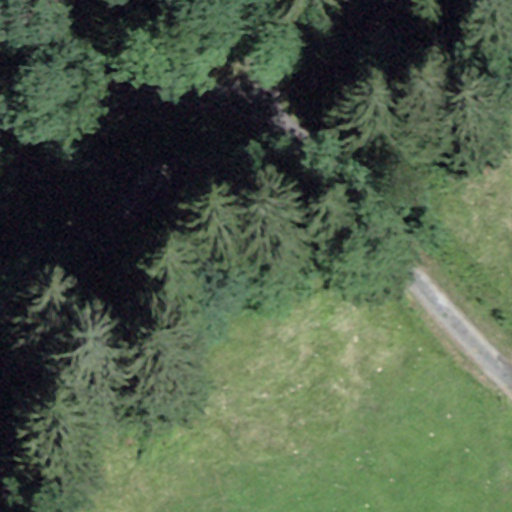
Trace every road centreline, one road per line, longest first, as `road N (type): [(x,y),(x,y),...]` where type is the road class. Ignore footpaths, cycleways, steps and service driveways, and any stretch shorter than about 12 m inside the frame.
road 1 (track): [(241,92),(301,135),(511,379)]
road 2 (track): [(0,123),(241,92)]
